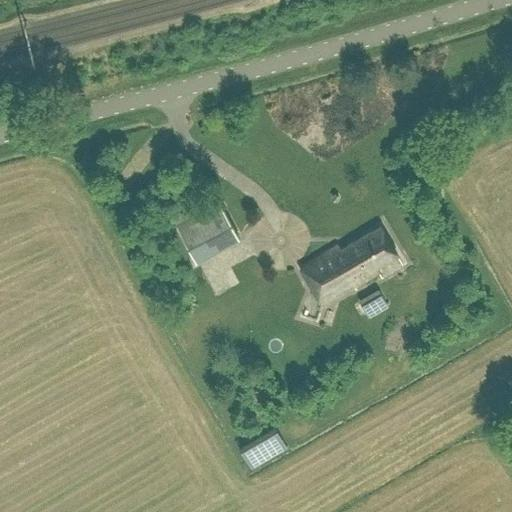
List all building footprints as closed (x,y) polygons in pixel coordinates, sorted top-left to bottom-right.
[(197,261),(239,238),(218,201),(176,224),(197,261)] [(231,210),(241,232),(256,225),(246,203),(231,210)] [(376,266),(397,254),(380,225),(341,249),(337,243),(299,265),(321,304),(379,272),(376,266)] [(369,317),(388,306),(381,293),(361,304),(369,317)] [(270,450),(285,441),(276,427),(261,436),(270,450)]
